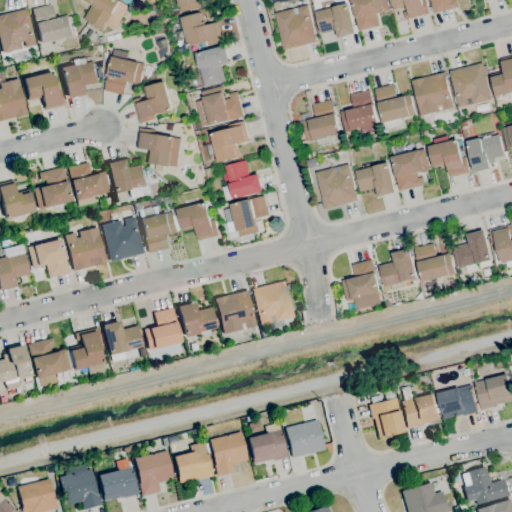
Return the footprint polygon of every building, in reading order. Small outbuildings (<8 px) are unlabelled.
[(116,30),(105,24),(102,30),(84,19),(92,5),(84,1),(84,0),(117,0),(119,1),(119,2),(129,8),(116,30)] [(179,13),(178,7),(179,6),(177,0),(198,0),(200,7),(179,13)] [(278,10),(274,9),(273,6),(272,6),(270,1),(273,0),(309,0),(286,6),(285,2),(280,3),(281,5),(281,8),(278,10)] [(358,31),(355,18),(356,17),(351,0),(386,0),(389,11),(384,12),(383,11),(375,14),(378,26),(358,31)] [(405,20),(403,12),(408,11),(407,6),(393,9),(390,0),(425,0),(429,14),(405,20)] [(433,14),(429,0),(456,0),(458,7),(433,14)] [(338,38),(336,29),(320,33),(315,12),(347,4),(355,34),(338,38)] [(41,44),(32,10),(51,5),(55,19),(68,16),(73,36),(41,44)] [(283,50),(274,13),(308,5),(316,42),(283,50)] [(2,54),(0,46),(0,16),(26,9),(36,46),(25,49),(23,42),(20,43),(21,49),(2,54)] [(187,46),(180,18),(200,13),(202,12),(206,25),(217,22),(222,42),(206,46),(205,42),(187,46)] [(204,86),(195,53),(225,46),(230,63),(221,65),(225,81),(204,86)] [(17,63),(16,57),(24,54),(26,61),(17,63)] [(511,92),(495,97),(490,77),(504,74),(500,58),(511,55),(511,92)] [(123,95),(104,91),(112,56),(144,64),(139,85),(126,82),(123,95)] [(68,100),(60,68),(74,65),(74,66),(93,62),(98,83),(81,87),(83,96),(68,100)] [(458,108),(449,71),(482,63),(483,67),(485,66),(487,74),(485,74),(491,99),(458,108)] [(0,121),(0,72),(2,72),(5,83),(18,80),(26,115),(0,121)] [(44,111),(41,98),(29,101),(23,79),(51,72),(56,91),(61,90),(64,106),(44,111)] [(420,116),(411,81),(445,72),(454,108),(444,110),(444,111),(438,113),(438,111),(420,116)] [(139,123),(132,100),(140,98),(141,101),(146,100),(142,87),(164,82),(171,111),(153,116),(154,119),(139,123)] [(385,129),(375,89),(394,84),(398,98),(411,95),(416,115),(407,117),(400,118),(402,124),(385,129)] [(201,126),(195,102),(203,100),(201,91),(222,86),(223,92),(222,92),(224,99),(229,98),(228,94),(237,92),(243,117),(226,121),(209,125),(209,124),(201,126)] [(361,136),(360,128),(345,132),(340,111),(353,108),(350,95),(370,90),(378,124),(379,132),(361,136)] [(317,147),(315,140),(307,142),(303,124),(296,126),(295,123),(301,121),(300,114),(307,113),(306,107),(311,105),(313,112),(312,113),(314,119),(316,118),(312,105),(331,100),(340,134),(335,135),(337,143),(317,147)] [(504,126),(502,120),(508,118),(510,124),(504,126)] [(218,163),(216,156),(209,158),(206,145),(211,143),(209,137),(211,137),(210,134),(228,129),(227,125),(243,121),(248,140),(236,143),(239,157),(218,163)] [(511,147),(507,149),(502,128),(511,125),(511,147)] [(163,171),(154,169),(155,164),(147,163),(149,150),(136,148),(139,128),(156,130),(155,134),(173,137),(173,138),(181,139),(176,167),(169,166),(169,167),(163,166),(163,171)] [(450,177),(447,163),(433,166),(428,146),(434,144),(433,139),(447,135),(449,141),(457,139),(461,158),(465,157),(469,172),(450,177)] [(474,173),(466,142),(481,138),(481,140),(500,135),(505,156),(494,159),(495,162),(489,164),(490,169),(474,173)] [(399,191),(396,177),(395,177),(390,157),(393,156),(392,151),(393,151),(392,147),(402,144),(404,154),(425,149),(430,169),(416,172),(417,178),(422,177),(424,185),(399,191)] [(207,167),(206,161),(213,159),(214,165),(207,167)] [(130,199),(129,191),(114,195),(107,164),(124,160),(126,168),(142,164),(147,186),(140,188),(142,197),(130,199)] [(225,200),(221,187),(224,187),(221,175),(226,173),(224,166),(245,161),(249,176),(258,174),(263,191),(225,200)] [(78,207),(76,201),(68,168),(88,163),(91,176),(104,173),(109,193),(101,195),(93,197),(94,204),(78,207)] [(378,197),(376,188),(360,192),(355,171),(388,163),(395,193),(378,197)] [(324,209),(315,172),(334,168),(336,174),(340,173),(338,166),(348,164),(357,201),(324,209)] [(38,210),(33,189),(38,188),(46,186),(45,181),(40,182),(38,174),(63,168),(71,201),(45,208),(38,210)] [(206,178),(204,170),(212,168),(215,176),(206,178)] [(5,219),(1,201),(0,201),(0,184),(13,181),(16,194),(29,191),(34,212),(5,219)] [(164,204),(163,198),(171,196),(172,203),(164,204)] [(237,237),(236,230),(228,231),(223,209),(230,207),(229,204),(263,196),(268,215),(254,219),(256,226),(257,225),(258,232),(237,237)] [(198,240),(195,228),(183,231),(177,210),(205,202),(210,221),(214,220),(218,235),(198,240)] [(148,254),(139,220),(166,213),(166,214),(172,212),(177,233),(164,236),(167,249),(148,254)] [(110,263),(101,226),(120,221),(121,227),(125,226),(124,220),(134,218),(143,255),(110,263)] [(511,266),(507,268),(506,263),(501,264),(501,263),(497,264),(493,250),(497,249),(496,245),(493,246),(488,230),(511,224),(511,232),(510,233),(511,238),(511,266)] [(72,272),(64,236),(75,233),(76,239),(80,238),(78,232),(97,228),(106,264),(72,272)] [(467,273),(465,266),(458,268),(453,246),(469,242),(467,234),(484,230),(492,260),(491,260),(492,265),(480,268),(479,263),(476,264),(478,270),(467,273)] [(49,279),(45,265),(32,269),(27,249),(60,240),(68,274),(49,279)] [(422,282),(414,248),(433,243),(437,257),(445,255),(445,254),(449,253),(454,275),(447,277),(447,276),(422,282)] [(385,291),(383,287),(384,287),(379,266),(395,262),(392,253),(409,249),(417,279),(409,280),(411,285),(385,291)] [(0,290),(0,250),(2,250),(4,259),(24,255),(29,275),(13,279),(15,288),(0,290)] [(357,310),(357,308),(350,310),(348,301),(346,301),(341,280),(354,277),(351,265),(372,259),(375,271),(380,293),(379,293),(382,304),(357,310)] [(484,278),(482,270),(491,268),(493,276),(484,278)] [(269,330),(268,325),(261,327),(251,290),(284,281),(294,318),(282,321),(283,326),(269,330)] [(223,335),(214,300),(247,291),(256,327),(223,335)] [(184,338),(177,307),(193,303),(195,312),(211,308),(217,329),(184,338)] [(147,351),(142,330),(151,327),(152,329),(156,327),(153,314),(171,309),(180,343),(147,351)] [(111,363),(109,356),(101,326),(119,322),(121,330),(136,327),(142,348),(135,349),(137,357),(125,360),(125,359),(111,363)] [(88,376),(86,367),(74,370),(68,349),(81,345),(80,340),(76,341),(74,334),(97,328),(101,344),(98,345),(103,363),(100,363),(103,372),(88,376)] [(37,391),(34,378),(35,378),(27,345),(52,339),(54,347),(49,348),(50,353),(64,350),(69,370),(68,371),(71,383),(52,388),(51,384),(40,387),(41,390),(37,391)] [(6,391),(4,382),(0,383),(0,360),(3,360),(2,356),(7,355),(6,350),(23,346),(30,377),(17,380),(19,388),(6,391)] [(481,410),(474,382),(486,379),(508,374),(511,391),(511,400),(495,405),(495,407),(481,410)] [(444,419),(437,393),(471,385),(477,411),(444,419)] [(406,430),(399,402),(402,402),(399,389),(410,387),(413,399),(433,394),(440,420),(420,425),(420,426),(406,430)] [(378,439),(373,419),(371,420),(367,406),(371,405),(370,399),(380,396),(382,403),(385,402),(383,392),(392,389),(403,432),(378,439)] [(292,459),(284,429),(317,421),(323,446),(324,451),(292,459)] [(252,465),(246,439),(250,438),(247,425),(259,422),(263,435),(266,434),(264,427),(277,424),(278,431),(280,431),(287,458),(272,462),(272,460),(252,465)] [(216,477),(213,466),(214,466),(208,440),(240,432),(247,461),(231,465),(233,473),(216,477)] [(178,484),(172,458),(190,453),(188,446),(204,442),(212,477),(196,481),(196,480),(178,484)] [(141,497),(138,485),(140,485),(133,460),(165,451),(172,478),(166,479),(167,481),(156,484),(158,492),(141,497)] [(103,503),(102,496),(102,497),(97,477),(117,472),(114,462),(126,460),(128,469),(131,468),(137,496),(123,499),(123,498),(103,503)] [(83,511),(81,502),(64,506),(58,478),(65,476),(63,469),(84,464),(86,471),(90,470),(97,496),(98,496),(100,506),(89,509),(89,510),(83,511)] [(477,506),(475,500),(467,503),(462,487),(465,487),(461,475),(467,473),(467,472),(483,467),(486,475),(488,475),(490,484),(503,480),(508,497),(477,506)] [(49,511),(22,511),(16,488),(49,480),(55,505),(56,505),(57,510),(49,511)] [(406,511),(400,492),(430,483),(434,494),(441,492),(445,503),(447,502),(450,511),(406,511)] [(0,511),(0,494),(4,499),(14,511),(0,511)] [(476,511),(476,510),(509,500),(511,510),(511,511),(476,511)]
